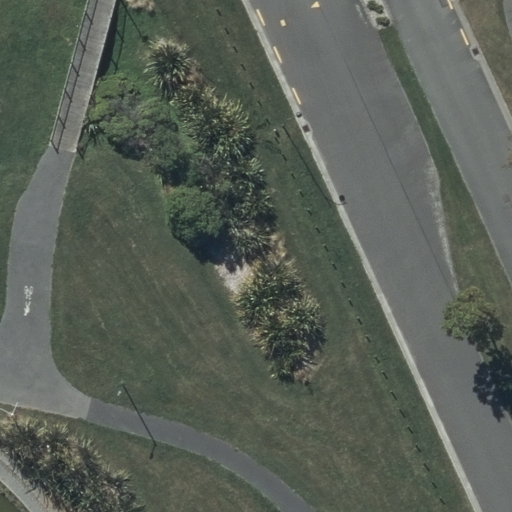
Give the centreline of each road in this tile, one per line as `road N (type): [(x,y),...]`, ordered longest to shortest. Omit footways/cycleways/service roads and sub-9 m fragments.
road 1 (residential): [(511,500),(288,0)]
road 2 (residential): [(418,0),(511,205)]
